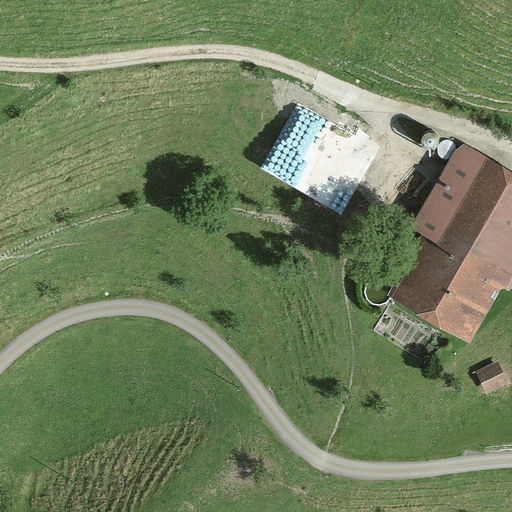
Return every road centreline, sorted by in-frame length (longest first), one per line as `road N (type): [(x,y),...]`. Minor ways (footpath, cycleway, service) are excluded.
road 1 (track): [(511,465),(387,475),(346,474),(318,463),(291,440),(230,350),(157,312),(97,313),(53,328),(0,363)]
road 2 (track): [(511,149),(254,59),(194,52),(69,69),(0,68)]
